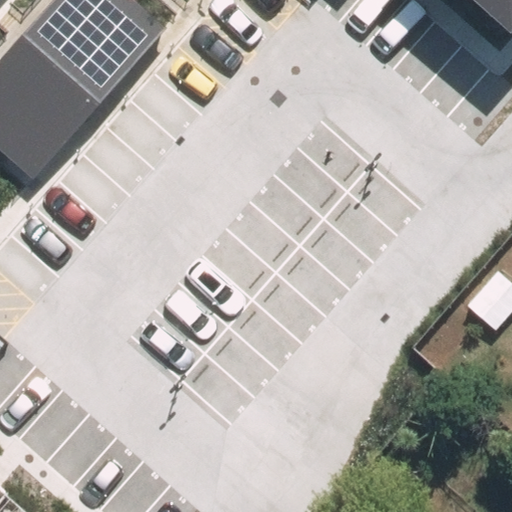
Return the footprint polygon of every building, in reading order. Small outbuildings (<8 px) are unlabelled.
[(131,0),(57,0),(0,65),(0,145),(35,176),(164,29),(131,0)] [(511,0),(475,0),(511,31),(511,0)] [(469,73),(437,39),(375,98),(407,132),(469,73)] [(494,333),(511,311),(511,288),(494,273),(464,308),(494,333)] [(0,353),(28,318),(0,295),(0,353)]
